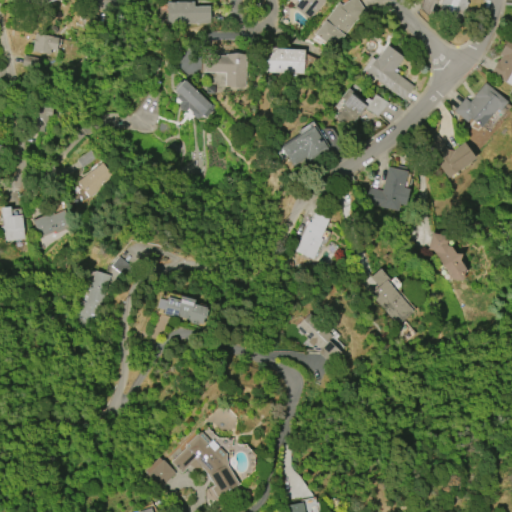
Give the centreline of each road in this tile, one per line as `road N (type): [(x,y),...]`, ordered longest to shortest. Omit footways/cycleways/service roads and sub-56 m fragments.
road 1 (residential): [(0,429),(47,413),(95,429),(114,418),(137,288),(177,264),(231,276),(270,259),(310,196),(428,108),(454,67),(481,50),(501,0)]
road 2 (residential): [(275,444),(292,379),(176,324),(133,401),(114,418)]
road 3 (residential): [(167,54),(158,114),(99,120),(57,169),(0,205)]
road 4 (residential): [(0,4),(37,178)]
